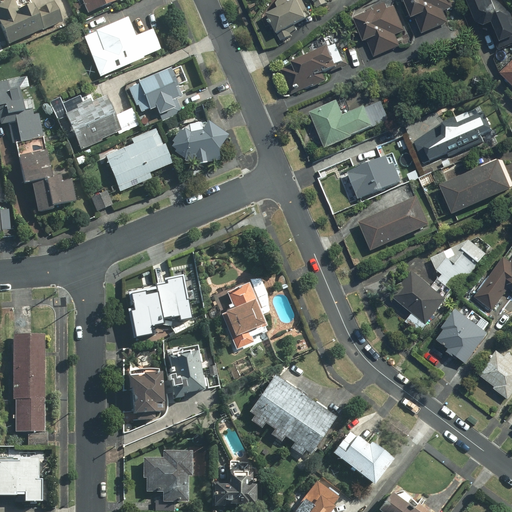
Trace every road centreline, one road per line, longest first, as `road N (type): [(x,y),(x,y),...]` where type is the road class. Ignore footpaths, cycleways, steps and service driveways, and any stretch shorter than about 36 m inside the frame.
road 1 (residential): [(511,472),(362,356),(279,174)]
road 2 (residential): [(89,511),(90,257)]
road 3 (residential): [(279,174),(90,257)]
road 4 (residential): [(279,174),(206,0)]
